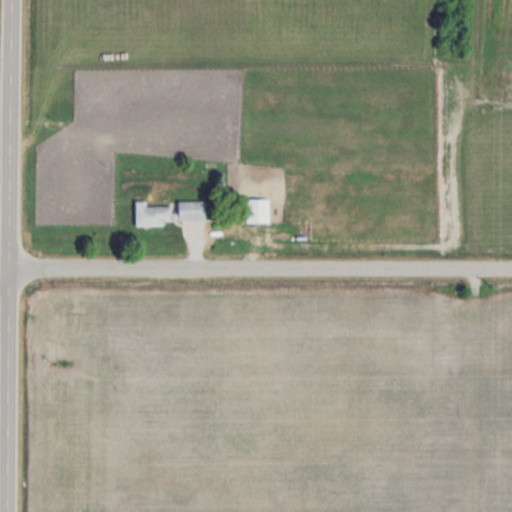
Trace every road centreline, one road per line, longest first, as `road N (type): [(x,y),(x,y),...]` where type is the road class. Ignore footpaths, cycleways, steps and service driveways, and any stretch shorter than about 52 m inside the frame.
road 1 (tertiary): [(2,511),(5,0)]
road 2 (residential): [(511,271),(0,269)]
